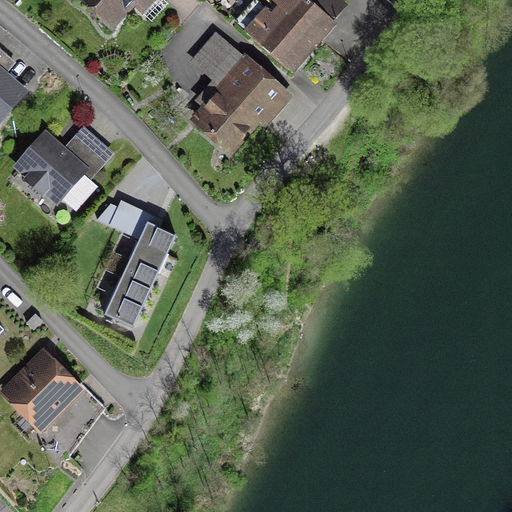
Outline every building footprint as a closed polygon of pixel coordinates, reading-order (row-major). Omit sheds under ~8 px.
[(133,0),(78,0),(108,27),(133,0)] [(247,37),(287,70),(342,8),(332,0),(271,0),(270,2),(275,5),(267,15),(253,3),(234,24),(248,36),(247,37)] [(197,125),(227,151),(278,92),(216,38),(198,59),(219,77),(223,73),(234,83),(210,111),(203,105),(193,116),(200,122),(197,125)] [(0,119),(22,94),(0,75),(0,119)] [(108,158),(100,151),(82,172),(42,137),(16,167),(28,178),(24,183),(39,196),(43,191),(56,202),(59,199),(74,212),(94,189),(87,182),(108,158)] [(134,235),(145,213),(123,202),(112,224),(134,235)] [(174,237),(145,224),(102,316),(131,330),(174,237)] [(31,331),(40,323),(33,315),(24,324),(31,331)] [(76,390),(42,356),(3,395),(37,429),(76,390)]
